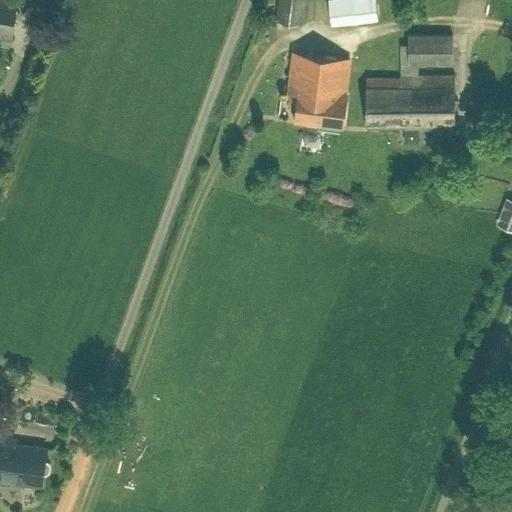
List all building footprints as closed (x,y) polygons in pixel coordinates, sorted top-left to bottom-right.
[(0,0),(0,34),(12,36),(17,0),(0,0)] [(302,21),(304,0),(277,0),(276,18),(302,21)] [(328,0),(330,20),(389,14),(387,0),(328,0)] [(419,77),(419,64),(453,62),(453,33),(408,33),(408,43),(401,43),(401,76),(367,76),(366,125),(406,125),(406,127),(455,126),(455,74),(419,77)] [(343,124),(346,103),(344,103),(350,58),(293,51),(288,96),(299,97),(296,118),(343,124)] [(511,228),(511,197),(507,196),(496,223),(511,228)] [(0,479),(9,481),(9,479),(41,483),(42,472),(46,472),(49,469),(50,462),(48,459),(44,458),(46,446),(14,441),(15,436),(0,433),(0,479)] [(511,511),(511,468),(496,511),(511,511)]
